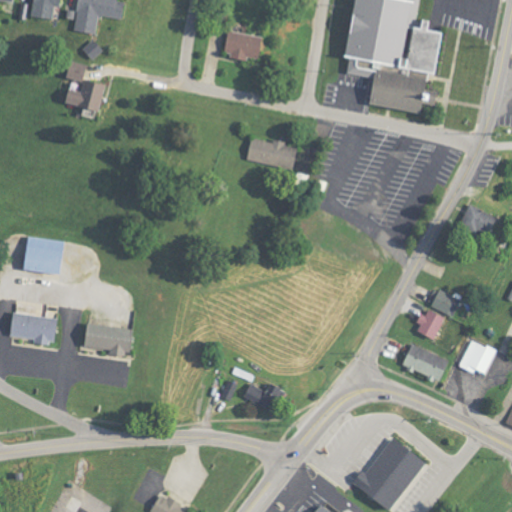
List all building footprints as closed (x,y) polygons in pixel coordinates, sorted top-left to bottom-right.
[(70,27),(90,31),(94,12),(116,17),(120,1),(112,0),(71,0),(73,8),(63,6),(61,15),(72,17),(70,27)] [(426,121),(451,2),(441,0),(337,0),(320,101),(426,121)] [(222,28),(217,50),(232,57),(243,59),(243,56),(254,57),(258,34),(222,28)] [(64,56),(85,61),(81,77),(101,82),(93,112),(58,102),(62,85),(75,89),(76,84),(67,82),(68,78),(59,75),(64,56)] [(248,137),(266,141),(267,137),(280,140),(279,144),(291,147),(286,167),(243,157),(248,137)] [(466,202),(491,215),(482,232),(473,227),(470,232),(454,224),(466,202)] [(434,285),(452,295),(442,313),(427,305),(428,296),(434,285)] [(423,310),(437,316),(428,336),(413,329),(415,324),(412,322),(416,313),(420,315),(423,310)] [(10,312),(56,319),(53,342),(44,341),(43,345),(30,344),(31,340),(7,336),(10,312)] [(128,331),(125,352),(120,351),(119,357),(104,355),(104,351),(80,347),(84,324),(128,331)] [(468,338),(480,345),(481,341),(494,348),(482,372),(471,366),(469,371),(455,364),(468,338)] [(408,340),(446,359),(435,383),(431,381),(429,383),(420,379),(421,376),(411,371),(409,373),(402,370),(404,365),(397,362),(408,340)] [(511,399),(511,425),(502,420),(511,399)] [(380,511),(382,511),(420,462),(389,438),(362,475),(358,472),(349,484),(357,490),(364,500),(380,511)] [(145,511),(157,495),(164,499),(166,495),(180,505),(177,508),(182,511),(145,511)] [(306,511),(314,502),(327,511),(306,511)]
